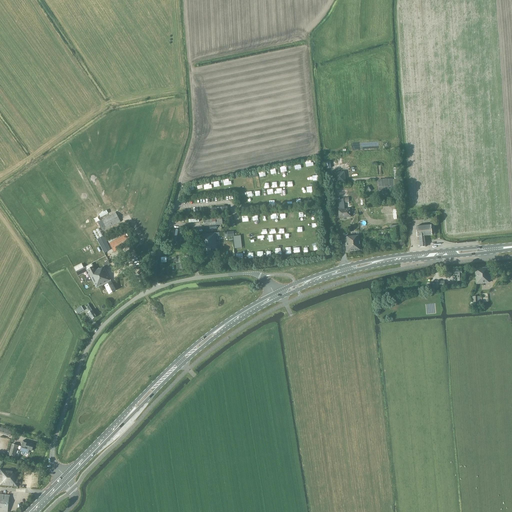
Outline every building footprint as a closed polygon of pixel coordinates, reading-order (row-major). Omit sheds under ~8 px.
[(393,178),(378,179),(379,190),(388,190),(388,187),(400,187),(399,179),(396,179),(396,167),(394,167),(394,179),(393,179),(393,178)] [(334,173),(335,183),(346,182),(344,171),(334,173)] [(350,217),(349,209),(344,209),(343,199),(337,200),(338,210),(339,218),(350,217)] [(120,222),(115,213),(98,222),(103,231),(120,222)] [(215,222),(215,215),(203,216),(204,224),(204,227),(205,227),(205,226),(207,226),(215,225),(215,222)] [(434,225),(431,225),(430,225),(416,227),(417,237),(419,237),(420,247),(425,247),(424,236),(431,235),(435,235),(434,225)] [(99,229),(93,232),(97,240),(104,253),(110,250),(103,236),(99,229)] [(131,243),(123,229),(107,239),(114,252),(131,243)] [(215,237),(219,236),(219,233),(215,234),(204,235),(199,236),(200,252),(217,251),(215,237)] [(241,236),(233,237),(235,249),(242,248),(241,236)] [(345,243),(346,252),(361,251),(360,241),(359,236),(344,238),(345,243)] [(82,264),(74,268),(78,276),(87,271),(96,288),(104,284),(105,286),(111,283),(103,267),(99,269),(95,271),(92,264),(84,268),(82,264)] [(475,269),(476,284),(486,284),(486,283),(489,283),(489,280),(491,280),(491,275),(489,275),(488,268),(475,269)] [(452,275),(453,275),(457,275),(457,281),(461,281),(461,269),(453,270),(451,270),(450,271),(449,272),(449,274),(451,275),(452,275)] [(111,283),(105,286),(109,294),(110,294),(112,293),(112,292),(116,291),(113,286),(113,285),(112,283),(111,283)] [(87,307),(90,312),(88,314),(92,320),(96,317),(92,311),(89,306),(87,307)] [(0,433),(10,436),(12,431),(0,427),(0,433)] [(23,441),(21,448),(20,451),(28,454),(29,450),(32,451),(33,445),(30,444),(31,443),(23,441)] [(12,444),(9,456),(10,456),(10,458),(14,460),(14,457),(15,457),(18,446),(12,444)] [(0,476),(0,477),(0,480),(0,485),(17,487),(18,472),(0,471),(0,470),(0,476)] [(0,511),(6,511),(7,505),(8,505),(9,496),(0,495),(0,511)]
